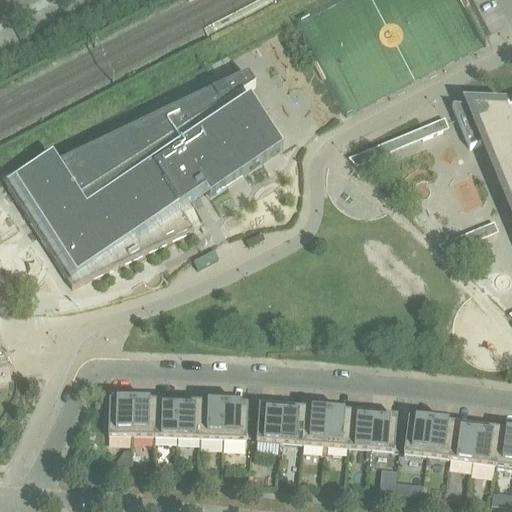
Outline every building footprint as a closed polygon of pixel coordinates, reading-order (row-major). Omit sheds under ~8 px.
[(248,106),(242,97),(255,89),(248,78),(59,167),(52,157),(26,174),(24,170),(2,184),(72,292),(194,234),(205,229),(190,205),(205,196),(209,203),(282,156),(250,105),(248,106)] [(511,112),(508,115),(505,106),(504,106),(506,111),(451,109),(469,152),(484,145),(511,213),(511,112)] [(444,122),(422,132),(417,133),(421,143),(448,132),(444,122)] [(483,230),(487,240),(498,236),(493,226),(483,230)] [(131,442),(133,406),(109,406),(108,441),(131,442)] [(131,442),(154,442),(155,407),(133,406),(131,442)] [(154,442),(177,443),(178,408),(155,407),(154,442)] [(201,408),(178,408),(177,443),(200,444),(201,408)] [(224,409),(201,408),(200,444),(223,445),(224,409)] [(247,410),(224,409),(223,445),(246,445),(247,410)] [(279,448),(282,413),(259,411),(256,446),(279,448)] [(279,448),(302,450),(305,414),(282,413),(279,448)] [(328,416),(305,414),(302,450),(320,451),(320,459),(324,459),(325,452),(328,416)] [(350,418),(328,416),(325,452),(324,459),(328,459),(329,452),(347,454),(350,418)] [(370,455),(373,420),(350,418),(347,454),(365,455),(365,462),(370,463),(370,455)] [(397,422),(373,420),(370,455),(394,457),(397,422)] [(427,461),(431,426),(408,423),(403,458),(427,461)] [(427,461),(449,465),(454,430),(431,426),(427,461)] [(454,430),(449,465),(472,468),(477,433),(454,430)] [(499,436),(477,433),(472,468),(494,471),(499,436)] [(511,472),(511,437),(499,436),(494,471),(511,472)]
